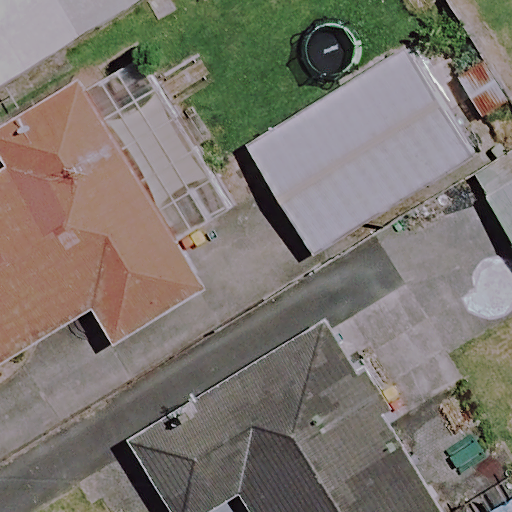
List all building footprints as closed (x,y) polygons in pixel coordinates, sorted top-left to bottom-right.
[(483,150),(420,49),(259,150),(323,251),(483,150)] [(238,210),(151,62),(0,151),(0,158),(10,176),(0,182),(0,369),(100,310),(121,346),(208,294),(179,245),(238,210)] [(511,174),(491,186),(511,223),(511,174)] [(443,511),(334,332),(142,449),(180,511),(228,511),(252,498),(260,511),(443,511)] [(511,511),(511,503),(495,511),(511,511)]
